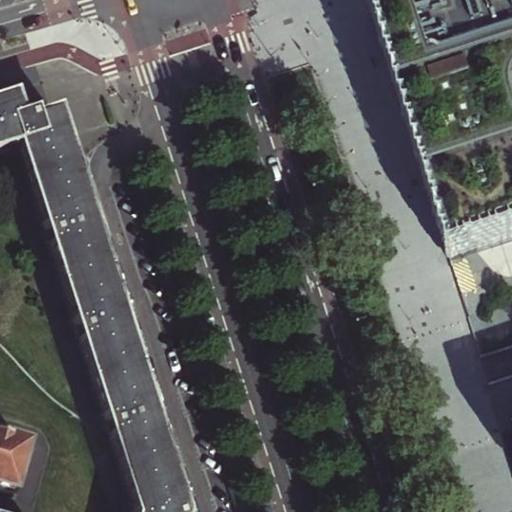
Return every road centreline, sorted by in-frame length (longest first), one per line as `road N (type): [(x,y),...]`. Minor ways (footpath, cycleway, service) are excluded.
road 1 (primary): [(378,511),(215,0)]
road 2 (primary): [(134,0),(297,511)]
road 3 (residential): [(0,36),(118,0)]
